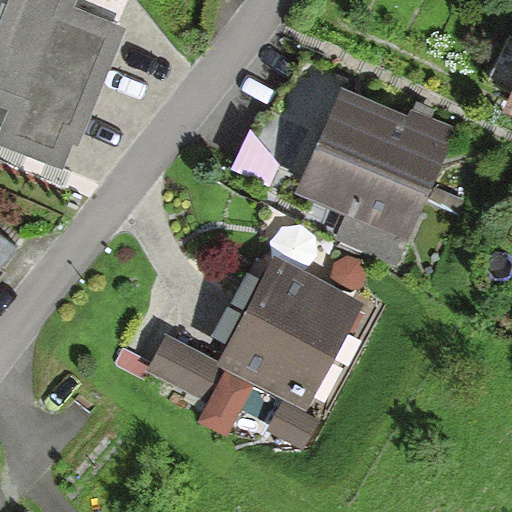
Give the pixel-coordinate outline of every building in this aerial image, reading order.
[(0,0),(0,153),(66,179),(77,151),(83,154),(130,34),(79,13),(83,0),(0,0)] [(443,135),(343,102),(311,200),(411,233),(443,135)] [(393,266),(400,245),(346,226),(338,247),(393,266)] [(19,249),(0,234),(0,273),(1,273),(19,249)] [(352,310),(274,271),(227,366),(304,404),(352,310)] [(206,404),(220,374),(166,347),(151,377),(206,404)] [(308,423),(280,410),(268,434),(296,448),(308,423)]
